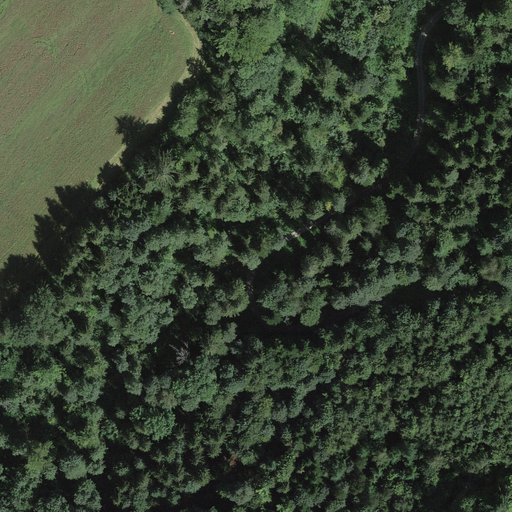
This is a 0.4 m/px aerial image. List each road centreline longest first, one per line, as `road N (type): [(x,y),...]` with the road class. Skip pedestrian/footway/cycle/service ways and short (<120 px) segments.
road 1 (track): [(424,87),(417,139),(395,165),(353,200),(241,263),(240,291),(283,328),(381,302),(391,315),(327,381),(165,511)]
road 2 (track): [(241,263),(206,230),(284,107),(322,0)]
road 3 (track): [(447,0),(417,39),(424,87),(469,93),(511,50)]
road 4 (track): [(381,302),(511,279)]
